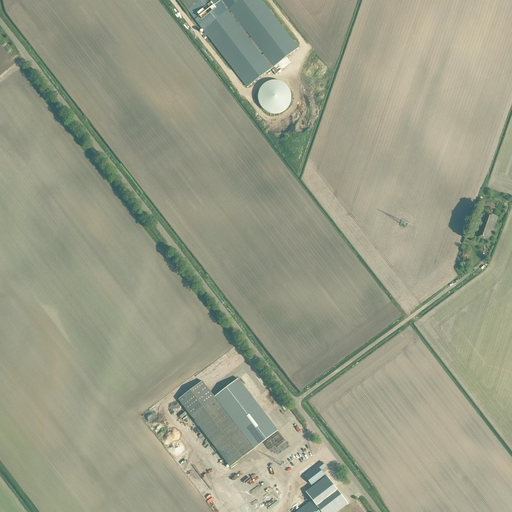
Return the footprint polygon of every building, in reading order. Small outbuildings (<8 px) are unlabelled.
[(179,0),(195,21),(247,87),(298,48),(260,0),(179,0)] [(292,99),(288,83),(276,81),(263,84),(262,92),(263,95),(261,102),(264,110),(276,113),(290,109),(292,99)] [(498,218),(482,212),(477,227),(476,231),(477,231),(475,237),(489,242),(498,218)] [(238,379),(214,398),(254,449),(278,431),(238,379)] [(202,382),(178,400),(230,467),(254,449),(214,398),(202,382)] [(338,511),(347,505),(322,472),(326,469),(322,463),(317,466),(304,476),(307,479),(300,485),(312,501),(296,511),(338,511)]
